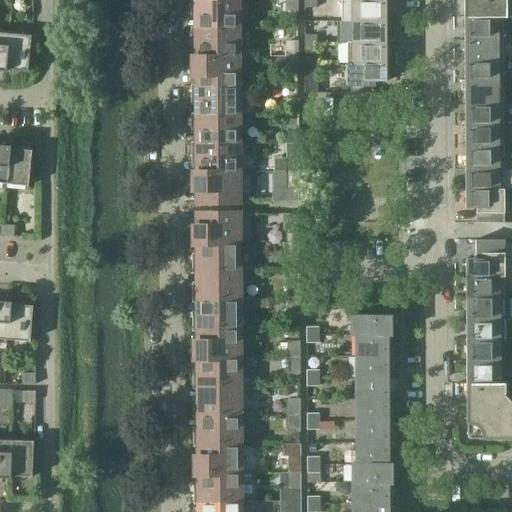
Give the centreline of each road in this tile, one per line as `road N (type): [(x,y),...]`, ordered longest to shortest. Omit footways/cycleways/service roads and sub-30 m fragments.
road 1 (residential): [(171,511),(167,0)]
road 2 (residential): [(511,470),(454,470),(438,456),(438,274)]
road 3 (residential): [(46,281),(50,511)]
road 4 (residential): [(438,274),(436,132)]
road 5 (residential): [(302,273),(438,274)]
road 6 (residential): [(436,132),(434,0)]
road 7 (residential): [(307,127),(436,132)]
